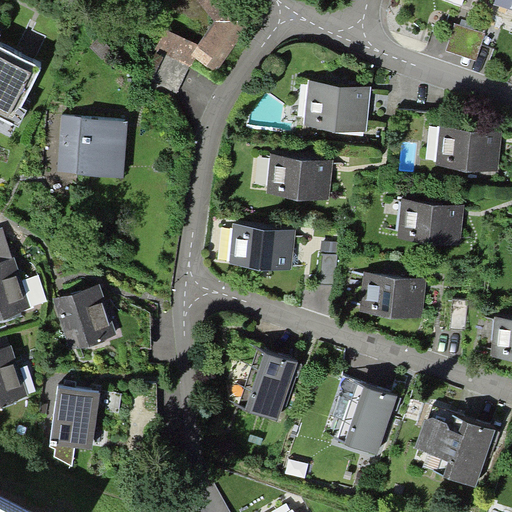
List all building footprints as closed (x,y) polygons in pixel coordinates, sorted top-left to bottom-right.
[(193,0),(210,21),(189,54),(215,72),(248,19),(232,0),(193,0)] [(485,32),(454,22),(443,54),(475,63),(485,32)] [(44,68),(0,48),(0,114),(20,123),(44,68)] [(161,55),(147,86),(178,99),(191,68),(161,55)] [(367,88),(302,83),(299,122),(364,127),(367,88)] [(119,118),(57,115),(54,171),(116,174),(119,118)] [(501,131),(436,126),(433,165),(498,170),(501,131)] [(329,159),(265,154),(262,193),(326,198),(329,159)] [(462,205),(397,200),(394,239),(459,244),(462,205)] [(293,228),(229,224),(227,263),(291,267),(293,228)] [(0,316),(35,305),(19,253),(14,255),(5,226),(0,227),(0,316)] [(335,256),(320,255),(319,284),(334,285),(335,256)] [(424,279),(360,274),(357,313),(421,318),(424,279)] [(103,282),(55,297),(73,351),(120,335),(103,282)] [(465,300),(450,299),(449,329),(464,329),(465,300)] [(511,320),(490,319),(487,358),(511,359),(511,320)] [(14,342),(0,346),(0,403),(32,393),(14,342)] [(276,419),(295,359),(251,344),(231,404),(276,419)] [(396,393),(347,378),(327,440),(378,454),(396,393)] [(106,389),(58,382),(49,439),(98,445),(106,389)] [(491,424),(433,405),(429,417),(420,419),(412,445),(443,458),(437,476),(470,487),(491,424)] [(35,511),(0,494),(0,511),(35,511)]
